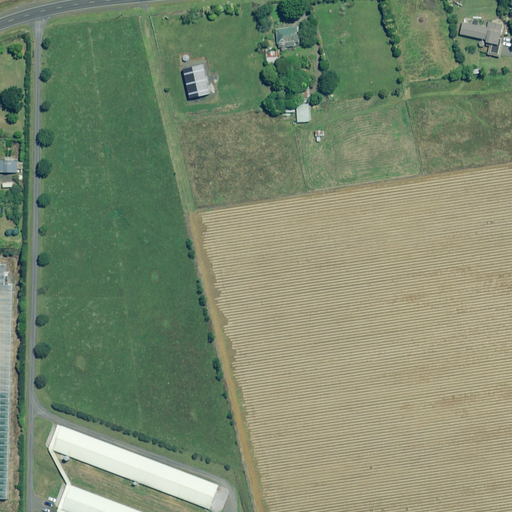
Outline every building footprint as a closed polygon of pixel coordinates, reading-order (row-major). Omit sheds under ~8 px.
[(498,45),(503,25),(489,22),(488,28),(462,22),(460,34),(486,40),(485,42),(489,43),(487,55),(499,57),(501,45),(498,45)] [(300,43),(299,27),(277,28),(278,48),(295,46),(295,43),(300,43)] [(278,50),(266,51),(268,64),(279,63),(278,50)] [(310,106),(309,104),(296,105),(296,108),(286,108),(286,113),(296,112),(297,123),(310,122),(310,106)] [(13,173),(18,173),(18,160),(12,160),(12,158),(5,158),(5,161),(0,161),(0,172),(5,173),(13,173)] [(0,281),(0,497),(9,497),(17,282),(0,281)] [(214,511),(223,489),(62,430),(53,455),(208,511),(214,511)] [(131,511),(73,490),(64,511),(131,511)]
